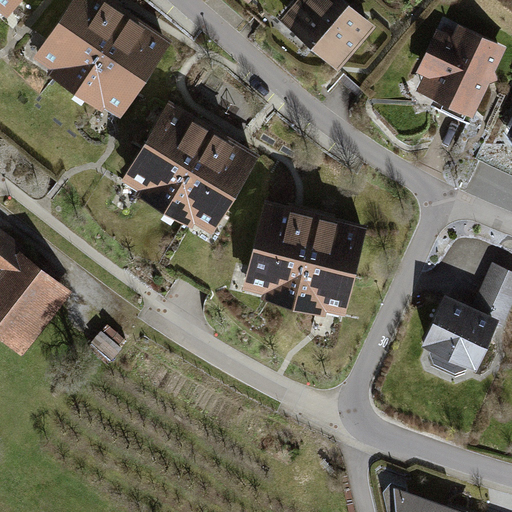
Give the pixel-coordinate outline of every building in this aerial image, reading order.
[(0,0),(9,8),(16,0),(0,0)] [(100,0),(75,0),(40,52),(61,66),(56,74),(117,115),(165,44),(100,0)] [(305,0),(306,13),(296,26),(337,62),(368,25),(339,0),(305,0)] [(460,34),(443,27),(426,63),(442,70),(435,85),(440,99),(454,94),(474,103),(485,81),(481,72),(490,69),(500,49),(461,31),(460,34)] [(169,108),(124,181),(188,219),(192,212),(213,224),(253,159),(169,108)] [(362,231),(267,207),(248,281),(272,287),(270,296),(318,308),(321,299),(344,305),(362,231)] [(23,251),(0,232),(0,330),(14,342),(58,286),(19,257),(23,251)] [(501,323),(511,297),(511,272),(504,269),(497,283),(488,279),(473,311),(447,299),(427,342),(433,345),(438,358),(456,366),(468,361),(474,363),(494,320),(501,323)] [(121,347),(101,331),(92,341),(112,358),(121,347)] [(454,511),(399,492),(400,511),(454,511)]
